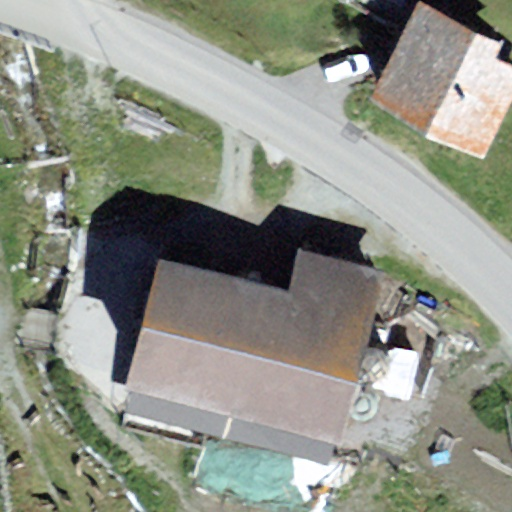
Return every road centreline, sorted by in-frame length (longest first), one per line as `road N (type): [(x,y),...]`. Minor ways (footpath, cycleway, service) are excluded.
road 1 (tertiary): [(15,0),(143,52),(291,128),(412,209),(511,300)]
road 2 (track): [(0,333),(26,422),(78,511)]
